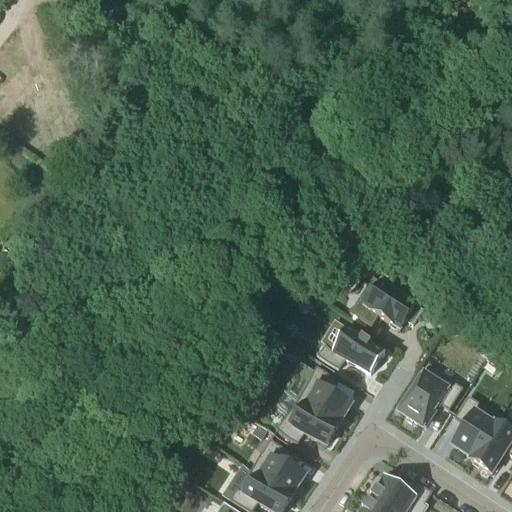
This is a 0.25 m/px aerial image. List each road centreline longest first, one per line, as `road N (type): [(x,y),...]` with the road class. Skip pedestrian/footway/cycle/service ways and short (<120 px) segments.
road 1 (track): [(90,511),(201,343),(334,167)]
road 2 (track): [(55,0),(334,167)]
road 3 (residential): [(492,511),(375,435),(325,511)]
road 4 (track): [(511,280),(334,167)]
road 5 (track): [(334,167),(420,80)]
road 6 (track): [(420,80),(510,0)]
